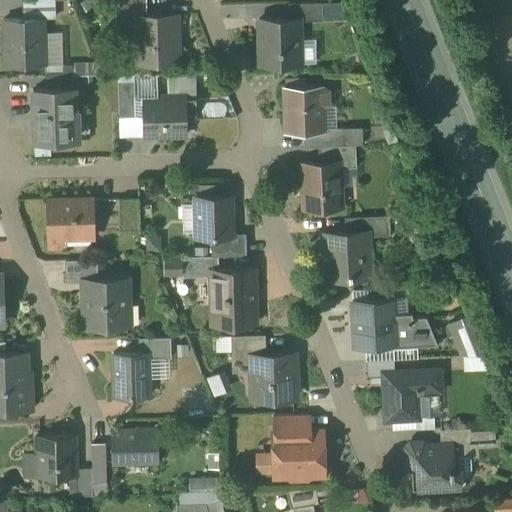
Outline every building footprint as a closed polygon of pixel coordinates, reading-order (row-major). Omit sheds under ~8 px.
[(146,0),(115,0),(116,29),(137,29),(137,15),(147,14),(146,0)] [(323,19),(322,0),(288,1),(289,17),(294,17),(296,17),(296,19),(299,19),(323,19)] [(147,14),(137,15),(137,29),(139,60),(177,59),(176,13),(147,14)] [(45,16),(4,18),(5,63),(6,63),(5,58),(45,57),(45,62),(46,62),(45,16)] [(296,17),(294,17),(289,17),(259,17),(260,62),(300,61),(299,19),(296,19),(296,17)] [(73,74),(47,75),(47,87),(73,86),(73,74)] [(134,79),(119,80),(120,116),(135,115),(134,79)] [(320,84),(285,85),(286,129),(303,129),(322,129),(322,126),(322,104),(327,100),(327,89),(320,84)] [(47,87),(33,88),(35,139),(76,138),(76,136),(73,136),(72,110),(75,110),(75,86),(73,86),(47,87)] [(181,112),(180,97),(143,98),(144,131),(164,131),(164,135),(186,134),(186,112),(181,112)] [(322,126),(322,129),(303,129),(304,146),(323,145),(336,145),(336,126),(322,126)] [(336,145),(323,145),(324,161),(339,160),(339,167),(357,166),(355,144),(336,145)] [(324,161),(302,162),(304,206),(341,204),(339,167),(339,160),(324,161)] [(231,195),(196,196),(197,235),(212,234),(232,234),(232,232),(231,195)] [(139,197),(119,198),(120,229),(140,229),(139,197)] [(92,198),(48,200),(50,247),(64,247),(63,235),(93,234),(92,198)] [(389,214),(345,216),(345,231),(366,230),(366,235),(390,234),(389,214)] [(345,231),(326,232),(326,234),(329,277),(368,275),(366,235),(366,230),(345,231)] [(247,254),(246,232),(232,232),(232,234),(212,234),(212,255),(218,255),(247,254)] [(208,255),(182,256),(183,276),(211,276),(210,268),(219,268),(218,255),(212,255),(208,255)] [(97,258),(65,259),(66,281),(85,280),(85,279),(98,279),(97,258)] [(256,322),(255,267),(219,268),(210,268),(211,276),(212,323),(256,322)] [(98,279),(85,279),(85,280),(86,325),(128,324),(127,278),(98,279)] [(393,298),(353,301),(355,345),(385,343),(395,342),(395,335),(393,298)] [(446,326),(436,326),(438,353),(448,352),(446,326)] [(265,334),(231,334),(232,361),(253,360),(253,354),(266,353),(265,334)] [(417,334),(395,335),(395,342),(385,343),(386,359),(394,359),(418,357),(417,334)] [(139,351),(114,352),(115,396),(149,395),(148,357),(171,357),(171,336),(139,337),(139,351)] [(25,352),(10,353),(6,353),(0,352),(0,408),(27,408),(32,403),(31,393),(26,388),(25,352)] [(266,353),(253,354),(253,360),(255,398),(294,397),(293,352),(266,353)] [(386,359),(366,360),(367,376),(383,375),(383,371),(395,370),(394,359),(386,359)] [(395,370),(383,371),(383,375),(385,419),(418,418),(417,391),(441,390),(440,368),(395,370)] [(309,412),(274,413),(274,431),(310,430),(309,412)] [(470,427),(440,428),(441,444),(452,444),(452,451),(471,450),(470,427)] [(156,428),(113,430),(114,462),(157,460),(156,428)] [(274,431),(273,431),(274,474),(290,474),(293,477),(305,476),(308,473),(324,473),(324,460),(324,459),(323,444),(324,444),(324,443),(323,443),(323,430),(310,430),(274,431)] [(75,434),(36,435),(37,475),(69,474),(76,474),(76,467),(75,434)] [(105,442),(91,442),(92,467),(92,482),(106,481),(105,442)] [(441,444),(420,446),(417,442),(411,443),(407,446),(408,460),(412,463),(413,488),(437,487),(437,489),(460,487),(459,468),(453,468),(452,451),(452,444),(441,444)] [(92,467),(76,467),(76,474),(69,474),(70,495),(93,495),(92,482),(92,467)] [(511,496),(494,498),(494,511),(502,511),(511,511),(511,496)] [(208,511),(207,503),(177,504),(176,511),(208,511)] [(314,511),(313,503),(293,507),(294,511),(314,511)]
